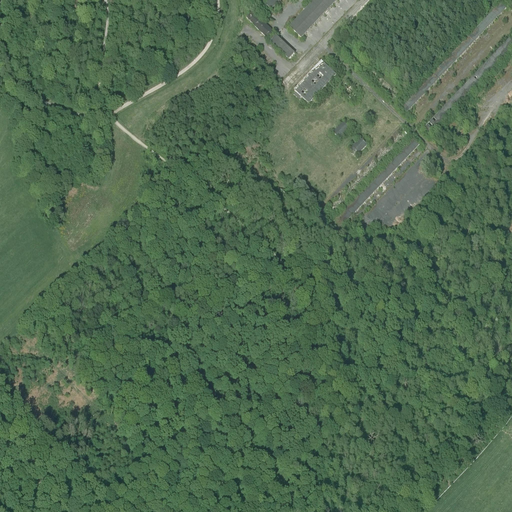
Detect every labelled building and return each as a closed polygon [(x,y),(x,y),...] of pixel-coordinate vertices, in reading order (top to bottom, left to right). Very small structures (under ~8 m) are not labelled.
[(282,0),(271,0),(267,5),(273,10),(282,0)] [(340,0),(316,0),(289,29),(302,41),(340,0)] [(507,10),(500,4),(401,109),(408,116),(507,10)] [(274,32),(253,13),(245,21),(267,41),(274,32)] [(295,54),(275,36),(269,43),(289,61),(295,54)] [(511,66),(511,40),(511,39),(423,131),(437,144),(511,66)] [(321,64),(294,92),(307,105),(335,77),(321,64)] [(401,94),(371,66),(364,74),(393,102),(401,94)] [(348,85),(342,91),(353,101),(359,95),(348,85)] [(497,124),(500,127),(503,129),(507,125),(511,120),(509,117),(506,114),(497,124)] [(342,125),(333,134),(340,140),(349,131),(342,125)] [(422,149),(404,132),(324,215),(341,232),(422,149)] [(360,141),(350,151),(357,157),(367,147),(360,141)]
